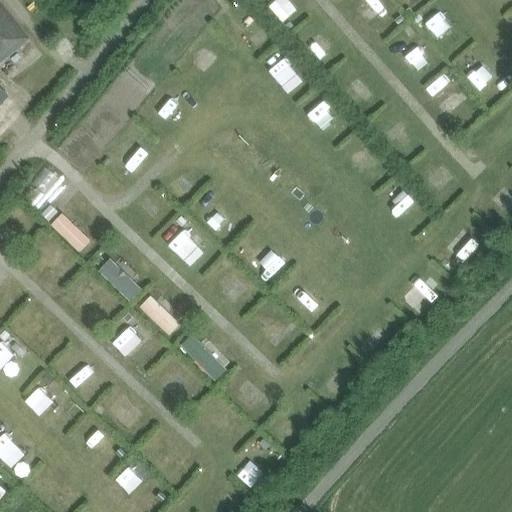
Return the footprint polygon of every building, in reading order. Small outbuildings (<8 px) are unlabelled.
[(254,22),(267,14),(257,0),(247,0),(243,3),(254,22)] [(453,0),(447,0),(436,10),(450,26),(465,13),(453,0)] [(0,2),(0,63),(30,39),(0,2)] [(310,27),(327,15),(320,5),(303,18),(310,27)] [(426,24),(409,40),(424,57),(441,41),(426,24)] [(206,54),(221,39),(207,25),(191,40),(206,54)] [(479,46),(493,63),(509,50),(495,33),(479,46)] [(65,36),(53,46),(64,60),(77,50),(65,36)] [(294,45),(278,60),(291,74),(307,59),(294,45)] [(452,95),(473,77),(458,61),(437,79),(452,95)] [(362,66),(352,69),(358,86),(368,82),(362,66)] [(170,102),(185,88),(168,71),(154,85),(170,102)] [(322,86),(311,97),(323,110),(335,99),(322,86)] [(393,122),(410,109),(398,93),(381,106),(393,122)] [(340,123),(356,110),(349,102),(334,115),(340,123)] [(112,136),(128,149),(142,133),(126,119),(112,136)] [(359,151),(368,162),(387,145),(377,134),(359,151)] [(442,164),(430,146),(420,153),(432,171),(442,164)] [(174,169),(186,181),(200,168),(188,156),(174,169)] [(401,168),(389,178),(401,193),(413,183),(401,168)] [(511,172),(508,168),(489,185),(503,201),(511,193),(511,172)] [(220,212),(234,199),(222,186),(207,199),(220,212)] [(54,205),(84,233),(97,219),(67,191),(54,205)] [(12,216),(29,205),(22,195),(6,206),(12,216)] [(189,240),(204,223),(188,208),(172,226),(189,240)] [(469,243),(484,225),(466,210),(451,228),(469,243)] [(44,223),(38,234),(53,243),(59,231),(44,223)] [(263,254),(278,240),(266,227),(251,241),(263,254)] [(110,254),(123,266),(139,249),(126,237),(110,254)] [(233,278),(247,265),(233,250),(219,262),(233,278)] [(424,294),(440,278),(424,261),(408,277),(424,294)] [(292,281),(306,297),(321,284),(307,268),(292,281)] [(107,270),(94,284),(109,298),(122,283),(107,270)] [(158,290),(153,298),(167,307),(173,299),(158,290)] [(271,320),(285,307),(271,292),(257,304),(271,320)] [(120,317),(135,333),(147,320),(132,305),(120,317)] [(384,307),(370,319),(384,335),(398,322),(384,307)] [(0,348),(17,361),(27,347),(22,343),(30,333),(18,324),(15,329),(3,320),(0,324),(0,348)] [(179,372),(192,361),(179,347),(167,358),(179,372)] [(252,389),(266,377),(250,359),(236,372),(252,389)] [(28,377),(41,397),(58,386),(45,366),(28,377)] [(123,376),(111,389),(133,410),(146,397),(123,376)] [(222,391),(210,403),(231,424),(243,411),(222,391)] [(301,432),(309,414),(289,406),(282,424),(301,432)] [(0,412),(0,434),(8,443),(21,430),(1,411),(0,412)] [(260,422),(245,435),(265,457),(280,444),(260,422)] [(39,448),(32,468),(51,474),(58,455),(39,448)] [(135,476),(147,466),(132,449),(120,460),(135,476)] [(0,484),(1,485),(12,473),(0,462),(0,484)] [(209,496),(222,508),(241,488),(228,476),(209,496)] [(166,498),(161,492),(156,497),(162,503),(166,498)] [(95,511),(113,511),(115,511),(105,494),(90,502),(95,511)] [(56,511),(42,498),(30,510),(31,511),(56,511)] [(190,502),(185,511),(210,511),(211,511),(190,502)]
